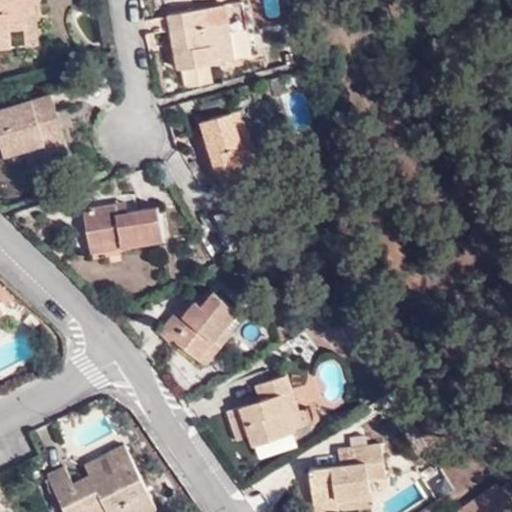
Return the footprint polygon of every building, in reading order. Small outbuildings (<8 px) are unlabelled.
[(0,0),(0,43),(6,43),(6,25),(17,24),(16,1),(27,0),(26,0),(0,0)] [(6,25),(6,43),(30,42),(28,9),(27,0),(16,1),(17,24),(6,25)] [(236,0),(223,0),(220,1),(232,57),(248,54),(236,0)] [(232,57),(220,1),(164,13),(175,69),(232,57)] [(23,146),(24,149),(45,144),(47,149),(65,144),(54,93),(0,107),(0,139),(3,152),(23,146)] [(222,170),(226,186),(261,174),(240,109),(201,122),(204,134),(198,137),(204,155),(210,153),(216,172),(222,170)] [(45,144),(24,149),(27,163),(48,158),(47,149),(45,144)] [(210,174),(216,172),(210,153),(204,155),(210,174)] [(221,187),(226,186),(222,170),(216,172),(221,187)] [(110,215),(122,211),(120,202),(109,205),(110,215)] [(117,240),(119,250),(161,242),(152,207),(122,211),(110,215),(109,205),(79,211),(86,248),(117,240)] [(88,257),(119,250),(117,240),(86,248),(88,257)] [(13,297),(0,285),(0,300),(5,305),(13,297)] [(194,355),(222,322),(235,306),(210,287),(198,302),(186,316),(180,312),(180,311),(173,306),(155,329),(168,341),(171,337),(193,355),(194,355)] [(186,316),(198,302),(191,297),(180,311),(180,312),(186,316)] [(228,325),(222,322),(194,355),(199,360),(228,325)] [(290,426),(289,422),(284,409),(294,406),(294,405),(282,369),(251,379),(256,396),(224,407),(232,435),(248,430),(250,440),(290,426)] [(284,409),(289,422),(299,419),(294,406),(284,409)] [(94,479),(90,470),(74,478),(65,462),(47,472),(68,511),(82,511),(104,500),(111,510),(111,511),(134,511),(157,500),(125,439),(104,451),(113,469),(94,479)] [(348,461),(337,462),(304,466),(307,494),(329,492),(328,496),(363,492),(362,479),(379,477),(375,441),(347,444),(348,461)] [(336,445),(337,462),(348,461),(347,444),(336,445)] [(86,461),(90,470),(94,479),(113,469),(104,451),(86,461)] [(329,492),(307,494),(308,505),(363,501),(363,492),(328,496),(329,492)] [(495,499),(489,493),(463,511),(507,511),(511,508),(511,500),(505,492),(495,499)] [(104,500),(82,511),(107,511),(111,510),(104,500)]
